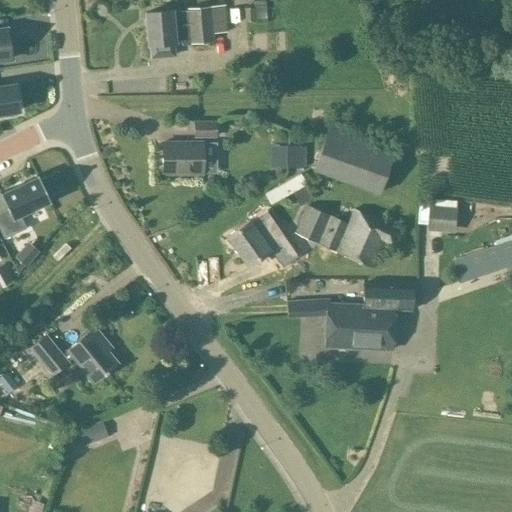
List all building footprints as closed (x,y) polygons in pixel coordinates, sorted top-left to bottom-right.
[(248,16),(265,15),(265,6),(247,6),(248,16)] [(148,45),(149,45),(150,56),(173,54),(172,42),(183,41),(183,43),(213,40),(213,34),(226,32),(224,7),(145,15),(148,45)] [(0,62),(13,61),(8,26),(0,27),(0,62)] [(282,85),(286,66),(268,62),(264,81),(282,85)] [(17,110),(13,84),(0,86),(0,117),(2,117),(1,112),(17,110)] [(194,120),(194,138),(217,138),(217,121),(194,120)] [(329,123),(312,171),(379,195),(396,147),(329,123)] [(162,174),(201,174),(201,143),(162,144),(162,174)] [(286,146),(286,167),(305,168),(305,146),(286,146)] [(268,201),(305,187),(301,175),(263,189),(268,201)] [(0,210),(0,228),(4,237),(25,227),(19,214),(49,200),(47,197),(52,194),(44,178),(39,180),(38,176),(0,193),(0,194),(6,208),(0,210)] [(352,209),(346,223),(306,205),(294,233),(373,269),(385,243),(389,245),(397,229),(352,209)] [(430,206),(428,231),(457,233),(459,208),(430,206)] [(270,251),(269,249),(282,240),(274,228),(260,237),(249,221),(226,237),(246,267),(270,251)] [(511,241),(453,261),(460,281),(511,263),(511,241)] [(21,249),(15,257),(25,265),(31,258),(21,249)] [(411,310),(411,286),(362,285),(361,306),(329,305),(329,300),(286,302),(286,318),(327,317),(325,349),(393,351),(395,309),(411,310)] [(66,350),(93,383),(117,363),(102,346),(106,343),(94,328),(66,350)] [(48,376),(68,362),(45,332),(26,346),(48,376)] [(88,428),(76,433),(81,447),(93,443),(88,428)]
